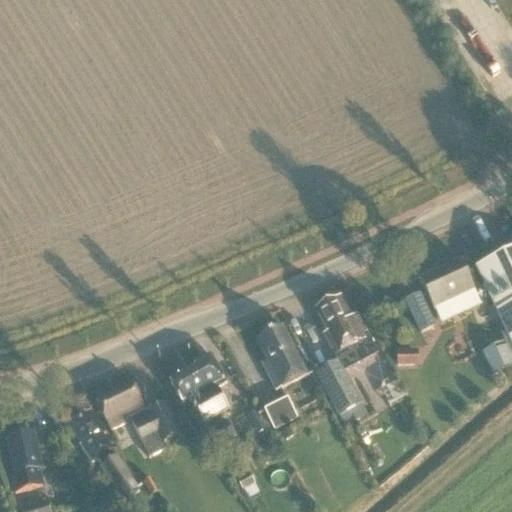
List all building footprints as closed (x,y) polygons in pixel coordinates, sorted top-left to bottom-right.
[(474,294),(477,299),(487,295),(511,348),(511,254),(475,271),(477,275),(468,280),(460,263),(419,282),(433,313),(474,294)] [(351,320),(341,300),(316,313),(327,335),(324,337),(335,359),(371,341),(358,316),(351,320)] [(263,368),(276,395),(305,380),(293,356),(295,355),(283,331),(257,344),(268,366),(263,368)] [(511,360),(505,345),(482,355),(493,378),(511,368),(511,360)] [(398,369),(418,369),(418,352),(398,352),(398,369)] [(227,386),(211,358),(194,368),(195,370),(169,385),(182,406),(197,397),(200,401),(192,405),(204,426),(229,412),(217,391),(227,386)] [(361,408),(338,365),(316,377),(339,420),(361,408)] [(388,386),(397,406),(413,399),(404,379),(388,386)] [(145,411),(133,386),(96,404),(111,433),(126,426),(124,421),(145,411)] [(297,421),(287,401),(264,413),(274,433),(297,421)] [(132,426),(149,460),(167,451),(164,446),(179,439),(164,408),(136,421),(137,423),(132,426)] [(361,408),(340,421),(346,431),(367,419),(361,408)] [(82,447),(79,449),(91,466),(97,462),(101,468),(99,470),(124,506),(144,492),(131,474),(133,473),(121,456),(116,460),(112,453),(116,450),(90,413),(68,428),(79,444),(80,443),(82,447)] [(260,422),(255,414),(246,419),(251,427),(260,422)] [(212,451),(236,439),(227,423),(204,436),(212,451)] [(288,433),(281,437),(285,444),(292,439),(288,433)] [(42,472),(34,437),(7,444),(15,479),(11,480),(15,496),(43,489),(39,473),(42,472)] [(242,493),(255,486),(250,476),(237,483),(242,493)] [(100,511),(101,511),(110,506),(99,489),(90,495),(100,511)]
